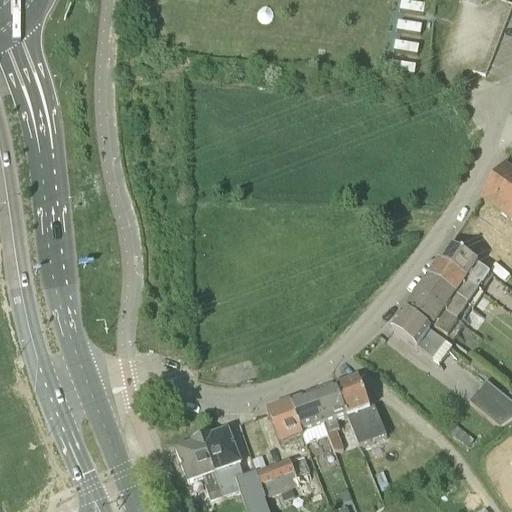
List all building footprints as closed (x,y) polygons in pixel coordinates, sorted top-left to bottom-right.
[(511,175),(504,170),(481,203),(511,224),(511,237),(511,238),(511,175)] [(450,248),(439,264),(467,283),(481,293),(491,278),(450,248)] [(469,310),(481,293),(467,283),(439,264),(428,281),(456,300),(469,310)] [(428,281),(418,296),(456,323),(459,325),(469,310),(456,300),(428,281)] [(448,341),(459,325),(456,323),(418,296),(407,313),(448,341)] [(404,316),(392,334),(419,354),(439,369),(452,351),(404,316)] [(359,383),(337,391),(347,421),(359,453),(369,449),(366,439),(382,432),(377,418),(373,419),(359,383)] [(500,430),(511,422),(511,405),(486,384),(469,405),(500,430)] [(347,421),(337,391),(314,399),(326,429),(335,453),(336,456),(343,453),(337,434),(340,432),(338,425),(347,421)] [(291,408),(302,438),(326,429),(314,399),(291,408)] [(302,438),(291,408),(268,416),(280,450),(303,441),(302,438)] [(475,442),(455,427),(449,435),(469,450),(475,442)] [(210,439),(202,442),(215,478),(223,503),(225,511),(240,511),(227,473),(241,468),(228,434),(211,440),(210,439)] [(212,511),(225,511),(223,503),(215,478),(202,442),(193,446),(193,447),(175,453),(189,488),(203,483),(212,511)] [(315,491),(304,461),(257,477),(257,475),(236,483),(245,511),(269,511),(266,501),(301,490),(303,495),(315,491)]
